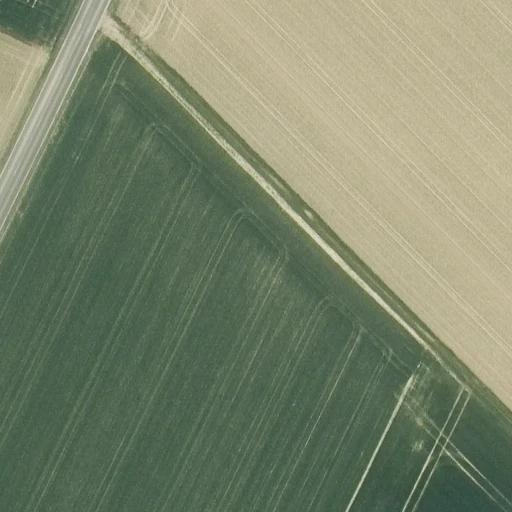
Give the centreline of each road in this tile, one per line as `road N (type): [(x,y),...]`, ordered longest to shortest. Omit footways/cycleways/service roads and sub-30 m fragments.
road 1 (track): [(88,21),(292,212),(511,438)]
road 2 (tertiary): [(0,209),(97,0)]
